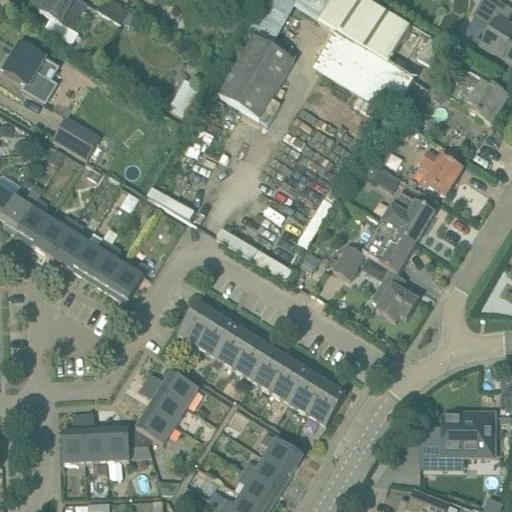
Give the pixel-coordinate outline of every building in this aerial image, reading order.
[(76,0),(75,0),(48,0),(40,15),(52,21),(46,31),(73,47),(79,37),(72,33),(87,8),(76,1),(76,0)] [(137,19),(105,0),(104,0),(97,14),(121,29),(124,25),(131,29),(137,19)] [(412,31),(376,9),(361,0),(333,0),(318,25),(330,32),(336,36),(389,68),(412,31)] [(361,0),(376,9),(379,0),(361,0)] [(511,11),(493,0),(484,0),(472,19),(493,32),(482,49),(511,68),(511,31),(506,28),(511,18),(511,11)] [(415,83),(389,68),(336,36),(314,73),(360,100),(355,109),(380,124),(386,116),(393,120),(415,83)] [(218,97),(259,123),(295,64),(254,38),(218,97)] [(461,59),(430,41),(418,61),(449,80),(461,59)] [(46,62),(21,47),(4,75),(29,90),(37,78),(50,86),(59,71),(45,63),(46,62)] [(508,101),(465,73),(447,100),(491,128),(508,101)] [(168,110),(184,118),(198,88),(183,81),(168,110)] [(394,121),(406,128),(419,108),(407,100),(394,121)] [(101,142),(66,121),(53,144),(88,164),(101,142)] [(412,135),(399,128),(394,136),(406,144),(412,135)] [(381,166),(385,168),(392,155),(380,148),(373,160),(371,159),(368,164),(379,170),(381,166)] [(64,157),(55,152),(48,164),(58,169),(64,157)] [(441,162),(427,154),(419,166),(433,174),(425,186),(446,199),(463,173),(446,162),(442,160),(441,162)] [(92,171),(87,179),(97,185),(101,177),(92,171)] [(382,171),(373,187),(390,197),(399,181),(382,171)] [(39,203),(46,192),(37,186),(30,197),(38,202),(39,203)] [(0,222),(14,199),(0,190),(0,222)] [(396,236),(416,248),(436,216),(415,204),(399,195),(381,225),(397,235),(396,236)] [(14,199),(0,222),(0,228),(16,238),(38,202),(30,197),(25,206),(14,199)] [(16,238),(34,250),(51,222),(43,217),(48,209),(38,202),(16,238)] [(53,261),(75,225),(68,220),(62,229),(51,222),(34,250),(53,261)] [(53,261),(71,273),(88,245),(81,240),(86,232),(85,231),(77,226),(75,225),(53,261)] [(398,278),(416,248),(396,236),(396,237),(380,228),(368,247),(363,257),(378,266),(378,267),(379,268),(390,274),(398,278)] [(71,273),(90,284),(112,248),(111,248),(117,239),(109,234),(98,251),(88,245),(71,273)] [(90,284),(108,296),(126,268),(117,262),(122,254),(112,248),(90,284)] [(350,284),(365,259),(348,248),(332,274),(350,284)] [(310,257),(302,270),(312,276),(320,263),(310,257)] [(134,274),(126,268),(108,296),(127,307),(149,271),(140,265),(134,274)] [(406,283),(398,278),(390,274),(379,268),(375,274),(386,281),(372,303),(380,307),(376,314),(396,326),(400,319),(407,324),(419,304),(399,292),(401,288),(403,289),(406,283)] [(197,351),(217,318),(198,307),(178,339),(197,351)] [(235,330),(217,318),(197,351),(215,362),(235,330)] [(215,362),(234,374),(254,341),(235,330),(215,362)] [(272,352),(254,341),(234,374),(252,385),(272,352)] [(252,385),(271,397),(291,364),(272,352),(252,385)] [(310,375),(291,364),(271,397),(289,408),(310,375)] [(289,408),(308,419),(328,387),(310,375),(289,408)] [(160,395),(187,412),(199,393),(171,376),(160,395)] [(151,377),(145,386),(155,391),(160,383),(151,377)] [(149,401),(155,391),(145,386),(139,395),(149,401)] [(347,398),(328,387),(308,419),(326,431),(347,398)] [(160,395),(148,413),(176,431),(187,412),(160,395)] [(204,422),(208,416),(200,411),(195,417),(204,422)] [(176,431),(148,413),(136,432),(148,450),(153,443),(164,450),(176,431)] [(473,421),(443,421),(443,430),(443,440),(443,455),(442,461),(463,460),(494,461),(494,416),(473,416),(473,421)] [(73,429),(86,429),(86,418),(73,419),(73,429)] [(86,418),(86,429),(95,428),(94,418),(86,418)] [(420,430),(420,440),(443,440),(443,430),(420,430)] [(136,432),(111,434),(113,466),(129,466),(129,452),(148,450),(136,432)] [(111,434),(87,435),(88,467),(113,466),(111,434)] [(63,468),(88,467),(87,435),(62,436),(63,468)] [(271,452),(265,461),(292,478),(303,459),(268,437),(263,446),(271,452)] [(292,478),(265,461),(260,471),(251,465),(245,475),(280,496),(292,478)] [(270,511),(280,496),(245,475),(240,484),(249,489),(243,499),(242,499),(263,511),(270,511)] [(180,486),(160,484),(161,498),(173,498),(180,486)] [(195,495),(187,490),(180,501),(188,506),(195,495)] [(228,502),(222,511),(263,511),(242,499),(243,499),(232,492),(227,501),(228,502)] [(397,511),(447,511),(449,508),(416,494),(411,507),(401,503),(397,511)] [(487,503),(483,511),(500,511),(502,509),(487,503)]
